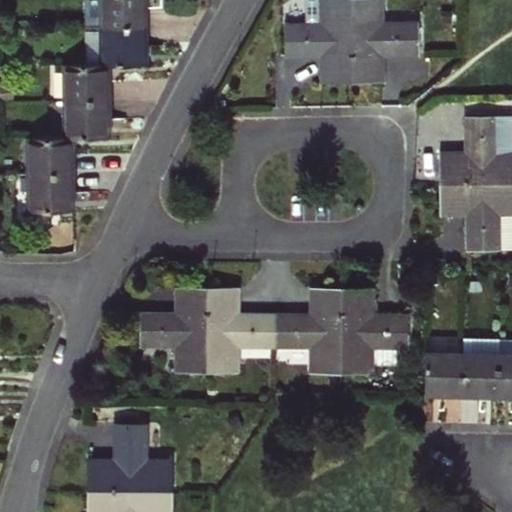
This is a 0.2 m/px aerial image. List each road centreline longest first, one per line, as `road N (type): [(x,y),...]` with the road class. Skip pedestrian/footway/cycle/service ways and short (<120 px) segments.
road 1 (residential): [(237,235),(363,235),(388,208),(389,159),(381,140),(361,131),(270,131),(244,145),(238,168)]
road 2 (residential): [(121,234),(243,0)]
road 3 (residential): [(16,511),(37,432),(100,278)]
